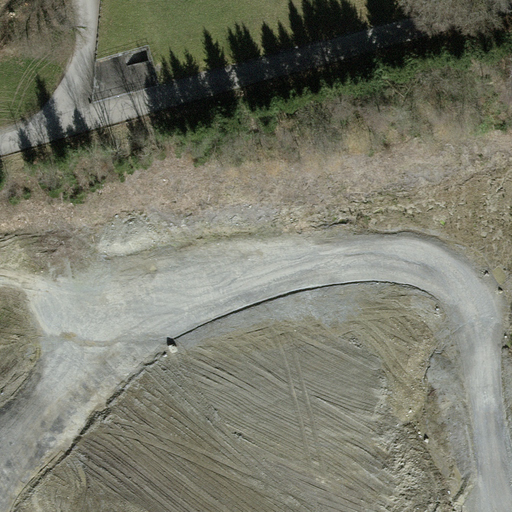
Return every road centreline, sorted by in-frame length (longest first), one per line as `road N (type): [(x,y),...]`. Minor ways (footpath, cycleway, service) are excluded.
road 1 (tertiary): [(0,144),(511,2)]
road 2 (track): [(86,0),(91,39),(64,125)]
